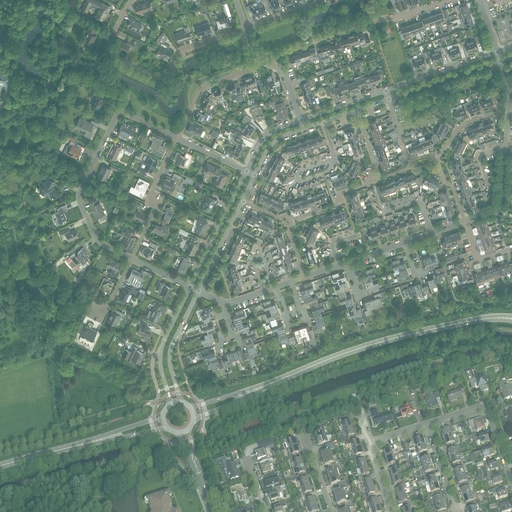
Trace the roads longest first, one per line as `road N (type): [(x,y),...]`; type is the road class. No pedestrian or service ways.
road 1 (secondary): [(192,413),(373,343),(470,320)]
road 2 (residential): [(176,138),(117,114),(78,191),(97,240),(131,258)]
road 3 (residential): [(132,0),(108,51),(159,77),(179,51),(245,28)]
road 4 (residential): [(444,0),(278,53),(270,65)]
road 5 (residential): [(427,423),(483,406),(511,484)]
road 6 (residential): [(246,170),(189,286)]
road 7 (residential): [(131,258),(176,138)]
road 8 (residential): [(189,286),(160,354),(169,404)]
road 9 (residential): [(176,138),(204,87),(260,61)]
road 10 (residential): [(180,402),(169,355),(198,290)]
